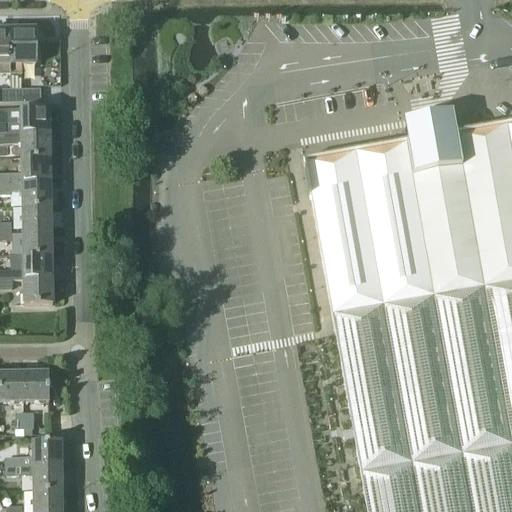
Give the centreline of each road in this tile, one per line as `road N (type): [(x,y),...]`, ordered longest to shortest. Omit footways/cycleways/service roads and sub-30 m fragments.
road 1 (residential): [(85,350),(82,0)]
road 2 (residential): [(93,511),(85,350)]
